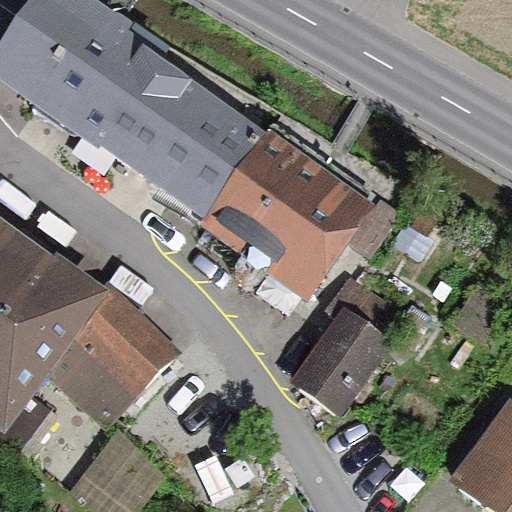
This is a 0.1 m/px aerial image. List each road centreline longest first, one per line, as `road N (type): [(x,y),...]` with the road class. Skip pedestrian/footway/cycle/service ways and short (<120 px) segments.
road 1 (residential): [(0,127),(227,339),(343,511)]
road 2 (tertiary): [(272,0),(511,137)]
